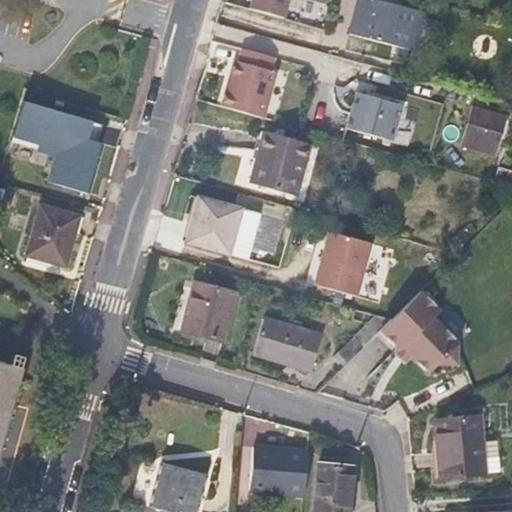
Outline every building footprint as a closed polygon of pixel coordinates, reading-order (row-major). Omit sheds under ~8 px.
[(288,0),(251,0),(250,7),(284,17),(288,0)] [(414,51),(425,13),(379,0),(359,0),(350,33),(414,51)] [(234,60),(221,105),(263,117),(276,71),(234,60)] [(357,92),(346,127),(392,140),(402,104),(357,92)] [(60,165),(56,182),(91,192),(104,144),(102,143),(106,125),(35,105),(30,122),(23,121),(17,141),(79,157),(76,169),(60,165)] [(471,108),(461,146),(499,155),(506,133),(501,131),(504,118),(471,108)] [(295,195),(310,144),(265,131),(251,183),(295,195)] [(451,185),(428,182),(424,211),(446,214),(451,185)] [(247,259),(251,245),(259,214),(198,197),(185,240),(247,259)] [(264,199),(259,214),(251,245),(274,253),(287,206),(264,199)] [(66,266),(79,216),(38,204),(26,255),(66,266)] [(329,231),(314,284),(356,296),(371,243),(329,231)] [(181,331),(207,337),(222,341),(235,293),(193,281),(181,331)] [(511,333),(511,289),(491,315),(511,333)] [(391,319),(381,329),(400,348),(405,343),(414,352),(412,354),(429,371),(438,362),(459,363),(459,342),(433,316),(441,309),(421,290),(391,319)] [(391,319),(353,308),(351,319),(366,324),(336,351),(347,362),(381,329),(391,319)] [(311,369),(321,334),(264,318),(255,353),(311,369)] [(400,348),(398,350),(407,359),(412,354),(414,352),(405,343),(400,348)] [(0,443),(16,386),(21,369),(0,363),(0,443)] [(481,415),(435,419),(439,477),(500,473),(497,439),(483,441),(481,415)] [(303,495),(307,450),(251,446),(248,489),(303,495)] [(148,504),(164,460),(147,454),(131,498),(148,504)] [(316,511),(348,511),(353,466),(317,462),(313,511),(316,511)] [(172,511),(193,511),(204,473),(163,463),(151,506),(172,511)]
